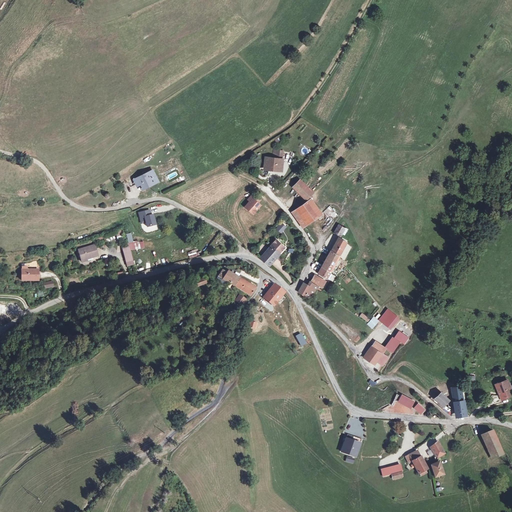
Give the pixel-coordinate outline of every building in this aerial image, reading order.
[(273,151),(271,159),(280,160),(282,153),(273,151)] [(280,160),(271,159),(265,157),(263,168),(279,171),(281,161),(280,160)] [(144,183),(146,188),(159,182),(154,171),(136,180),(138,185),(141,184),(144,183)] [(175,171),(166,175),(168,180),(177,175),(175,171)] [(291,183),(301,196),(309,190),(298,177),(291,183)] [(259,198),(252,192),(248,197),(250,198),(248,200),(244,206),(252,213),(259,204),(256,201),(259,198)] [(304,200),(294,208),(305,223),(319,212),(308,197),(304,200)] [(324,211),(332,219),(338,214),(330,205),(324,211)] [(305,223),(294,208),(290,211),(301,226),(305,223)] [(146,228),(156,227),(154,214),(151,214),(150,210),(138,212),(140,224),(145,224),(146,228)] [(337,224),(333,231),(340,235),(344,227),(337,224)] [(209,238),(214,228),(208,225),(203,235),(209,238)] [(127,244),(122,245),(126,266),(133,265),(131,251),(145,248),(143,240),(133,242),(131,233),(126,234),(127,244)] [(337,258),(346,240),(338,236),(319,273),(327,277),(337,258)] [(259,255),(267,263),(285,247),(278,238),(259,255)] [(79,249),(82,260),(88,258),(88,259),(99,255),(95,244),(79,249)] [(23,270),(22,270),(22,279),(29,279),(29,281),(39,282),(39,270),(28,270),(23,270)] [(224,281),(227,282),(249,295),(253,287),(225,271),(223,274),(218,271),(216,276),(217,276),(224,281)] [(198,287),(209,283),(207,276),(195,281),(198,287)] [(313,276),(310,281),(322,287),(325,281),(313,276)] [(306,296),(310,298),(316,286),(309,281),(307,285),(302,283),(297,292),(305,297),(306,296)] [(262,297),(273,305),(283,291),(272,283),(262,297)] [(240,305),(243,300),(237,296),(233,301),(240,305)] [(402,332),(407,324),(383,309),(378,317),(402,332)] [(367,323),(372,328),(377,321),(372,317),(367,323)] [(399,332),(395,338),(401,342),(405,336),(399,332)] [(392,338),(386,347),(392,351),(398,342),(392,338)] [(384,348),(375,341),(364,357),(373,364),(376,360),(381,353),(384,348)] [(387,357),(381,353),(376,360),(382,365),(387,357)] [(501,399),(508,396),(505,389),(509,388),(504,378),(493,384),(501,399)] [(457,392),(450,393),(451,402),(453,402),(456,414),(457,417),(464,415),(460,392),(457,392)] [(413,400),(402,394),(399,400),(411,406),(413,400)] [(442,405),(448,398),(443,394),(440,396),(437,394),(435,398),(442,405)] [(386,406),(384,410),(391,412),(395,402),(393,401),(391,408),(386,406)] [(418,403),(414,407),(420,412),(424,408),(418,403)] [(322,431),(333,430),(330,408),(323,408),(324,417),(321,417),(322,431)] [(491,451),(500,447),(492,428),(483,433),(491,451)] [(352,449),(357,450),(362,436),(356,433),(355,436),(347,433),(342,448),(351,451),(352,449)] [(433,445),(434,447),(431,449),(436,457),(443,452),(437,442),(433,445)] [(503,453),(500,447),(491,451),(494,457),(503,453)] [(427,470),(417,451),(406,457),(409,463),(412,462),(419,474),(421,473),(424,471),(427,470)] [(435,477),(443,474),(438,463),(431,466),(435,477)] [(402,470),(400,465),(380,470),(382,476),(402,470)]
